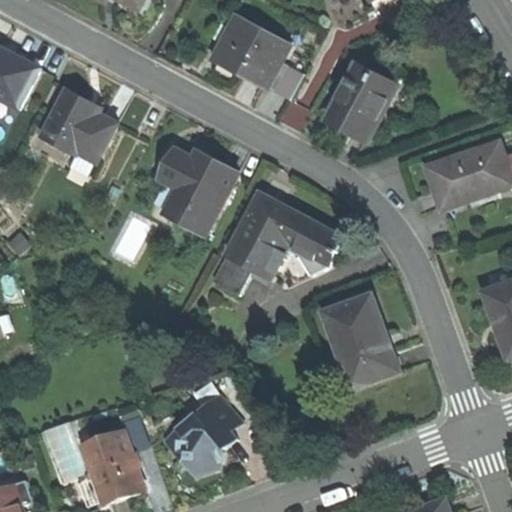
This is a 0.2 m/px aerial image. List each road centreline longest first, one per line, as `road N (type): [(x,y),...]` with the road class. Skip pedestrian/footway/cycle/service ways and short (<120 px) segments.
road 1 (residential): [(8,0),(371,201),(412,253),(478,434)]
road 2 (residential): [(248,511),(478,434)]
